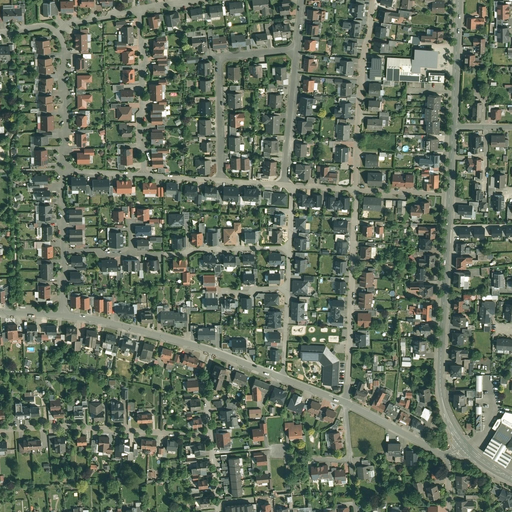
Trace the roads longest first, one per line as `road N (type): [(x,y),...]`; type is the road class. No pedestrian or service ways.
road 1 (secondary): [(467,448),(447,417),(440,374),(449,194)]
road 2 (residential): [(356,190),(345,403)]
road 3 (residential): [(0,431),(69,426),(211,437)]
road 4 (residential): [(296,49),(219,58),(221,181)]
road 5 (residential): [(373,0),(361,65),(356,190)]
road 6 (residential): [(140,10),(144,175)]
road 7 (residential): [(130,254),(289,249)]
road 8 (residential): [(63,315),(212,352)]
road 9 (residential): [(58,32),(66,116),(61,170)]
road 10 (residential): [(296,49),(284,185)]
road 11 (secondary): [(452,127),(458,0)]
